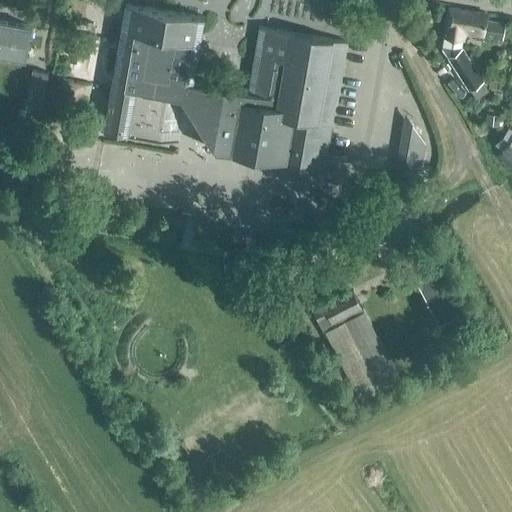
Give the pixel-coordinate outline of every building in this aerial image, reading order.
[(124,3),(102,130),(172,142),(180,97),(214,148),(273,158),(273,161),(323,169),(334,102),(335,102),(346,39),(258,25),(247,91),(192,82),(203,16),(124,3)] [(486,21),(487,13),(448,7),(443,37),(463,40),(464,33),(483,36),(483,35),(497,37),(500,23),(486,21)] [(0,53),(25,58),(30,26),(0,20),(0,53)] [(468,88),(482,79),(462,49),(449,57),(468,88)] [(44,99),(47,77),(34,75),(31,97),(44,99)] [(486,115),(485,125),(498,126),(499,116),(486,115)] [(393,180),(420,172),(421,167),(395,164),(393,180)] [(24,174),(22,185),(44,189),(46,178),(24,174)] [(97,174),(93,197),(140,205),(144,182),(97,174)] [(438,323),(464,310),(442,267),(415,281),(438,323)] [(324,306),(313,312),(360,399),(398,379),(361,308),(352,290),(348,292),(346,289),(343,290),(344,294),(323,305),(324,306)]
